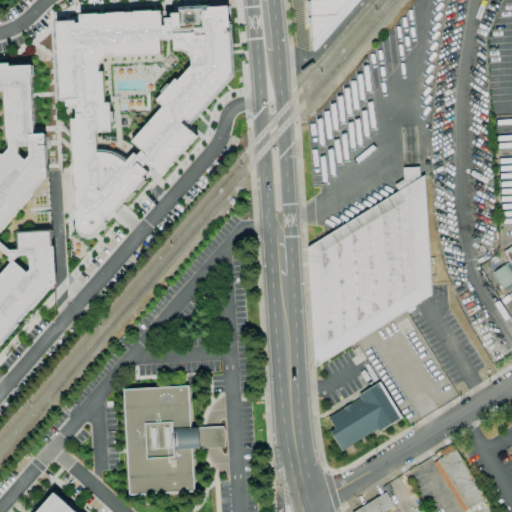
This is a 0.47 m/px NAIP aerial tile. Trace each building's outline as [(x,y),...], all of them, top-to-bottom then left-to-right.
[(359,0),(314,52),(310,53),(303,0),(359,0)] [(58,23),(60,101),(68,101),(68,106),(78,107),(79,119),(72,121),(79,231),(87,239),(97,238),(147,180),(149,175),(148,168),(156,169),(165,177),(202,138),(183,123),(188,119),(193,124),(234,74),(231,6),(212,7),(211,10),(208,10),(209,27),(198,28),(198,33),(177,33),(177,29),(185,28),(183,14),(176,13),(176,19),(169,19),(169,26),(164,25),(163,11),(82,14),(79,23),(58,23)] [(0,345),(18,325),(17,323),(29,310),(31,312),(57,283),(55,246),(52,246),(51,231),(20,233),(20,250),(11,250),(0,240),(0,232),(48,177),(46,134),(34,134),(32,76),(33,76),(33,65),(11,66),(11,63),(0,63),(0,345)] [(316,367),(308,248),(399,191),(395,185),(404,179),(403,168),(420,167),(420,179),(425,176),(432,295),(316,367)] [(511,282),(511,270),(509,263),(491,271),(499,289),(511,282)] [(185,348),(185,345),(181,345),(181,340),(184,340),(184,337),(194,337),(194,339),(212,338),(212,343),(200,344),(200,347),(185,348)] [(343,451),(331,431),(336,428),(329,417),(361,398),(360,395),(381,382),(403,417),(382,430),(380,428),(343,451)] [(224,426),(224,428),(225,430),(225,431),(226,433),(226,434),(226,436),(226,437),(226,439),(226,441),(226,442),(226,444),(225,445),(225,447),(193,449),(195,491),(131,495),(125,389),(189,386),(192,428),(224,426)] [(464,511),(463,511),(433,463),(443,457),(440,452),(451,446),(452,447),(454,446),(486,498),(464,511)] [(353,511),(387,492),(395,506),(384,511),(353,511)] [(77,511),(56,493),(39,511),(77,511)] [(485,511),(482,506),(488,502),(494,511),(485,511)]
